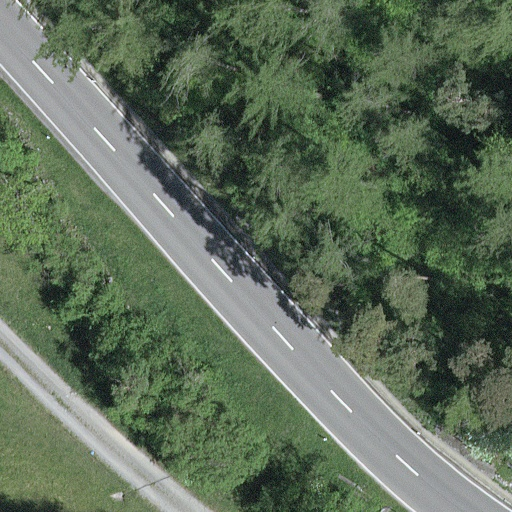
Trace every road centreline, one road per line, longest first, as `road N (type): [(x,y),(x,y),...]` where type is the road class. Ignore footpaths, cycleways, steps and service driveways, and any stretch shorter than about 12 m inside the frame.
road 1 (secondary): [(463,511),(336,398),(0,26)]
road 2 (track): [(199,511),(0,334)]
road 3 (track): [(210,511),(336,398)]
